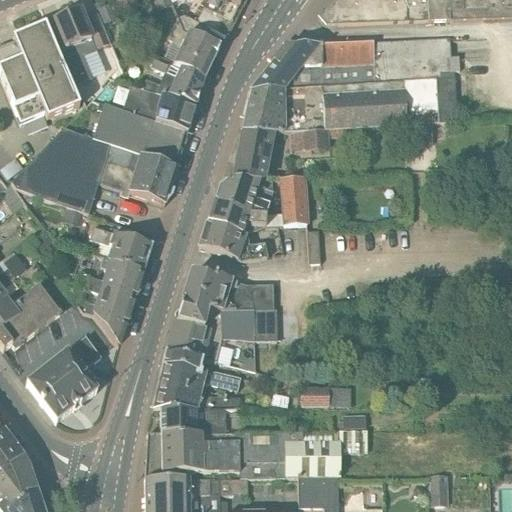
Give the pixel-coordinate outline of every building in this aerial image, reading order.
[(152,0),(159,14),(172,8),(168,0),(152,0)] [(225,39),(243,0),(207,0),(196,23),(198,25),(210,31),(225,39)] [(511,0),(342,0),(318,20),(326,28),(511,19),(511,0)] [(118,19),(113,6),(99,11),(105,24),(118,19)] [(83,23),(78,12),(52,23),(62,47),(58,49),(74,88),(75,89),(92,82),(83,59),(110,48),(98,17),(83,23)] [(183,35),(203,44),(210,31),(198,25),(184,19),(176,21),(183,35)] [(219,51),(203,44),(183,35),(176,21),(165,42),(171,45),(162,63),(175,69),(174,70),(204,83),(219,51)] [(14,46),(0,52),(0,81),(19,128),(44,118),(46,123),(79,109),(45,28),(12,41),(14,46)] [(267,73),(450,61),(449,41),(285,50),(267,73)] [(175,69),(162,63),(155,60),(149,71),(164,78),(158,88),(144,84),(143,89),(195,107),(201,89),(204,83),(174,70),(175,69)] [(435,82),(440,82),(440,75),(459,74),(458,60),(450,61),(267,73),(249,96),(435,82)] [(249,96),(239,138),(273,136),(458,124),(455,81),(440,82),(249,96)] [(186,136),(195,107),(143,89),(141,93),(130,90),(123,115),(186,136)] [(186,136),(123,115),(115,113),(104,108),(92,143),(109,149),(176,169),(186,139),(186,136)] [(326,133),(299,135),(301,154),(328,153),(327,140),(326,133)] [(88,219),(97,188),(99,183),(106,160),(109,149),(92,143),(65,135),(35,166),(11,189),(15,194),(66,211),(83,217),(88,219)] [(265,183),(273,137),(273,136),(239,138),(231,186),(265,183)] [(106,160),(99,183),(97,188),(163,209),(176,169),(109,149),(106,160)] [(0,172),(0,174),(6,183),(22,171),(15,161),(0,172)] [(266,230),(309,227),(306,192),(305,181),(278,183),(280,218),(266,219),(266,230)] [(248,215),(267,213),(272,196),(257,192),(258,185),(264,184),(265,183),(231,186),(230,190),(225,189),(218,192),(214,205),(248,215)] [(0,200),(12,216),(23,208),(9,190),(0,196),(0,200)] [(265,218),(267,213),(248,215),(214,205),(207,225),(242,235),(246,238),(265,229),(265,218)] [(79,229),(83,217),(66,211),(62,223),(79,229)] [(247,250),(246,238),(242,235),(207,225),(198,251),(240,265),(266,260),(264,247),(247,250)] [(95,261),(141,275),(150,249),(93,230),(89,243),(99,247),(95,261)] [(308,268),(320,267),(318,234),(306,235),(308,268)] [(39,264),(49,256),(58,250),(46,235),(28,249),(39,264)] [(87,283),(94,286),(97,276),(100,277),(101,274),(107,275),(102,288),(101,293),(133,304),(141,275),(95,261),(89,259),(85,271),(90,272),(87,283)] [(0,304),(6,300),(0,292),(15,280),(8,270),(5,273),(0,266),(0,304)] [(117,352),(131,308),(133,304),(101,293),(102,288),(94,286),(87,283),(90,272),(85,271),(77,268),(74,279),(69,277),(67,284),(77,304),(94,309),(91,317),(117,352)] [(273,313),(273,288),(245,288),(213,279),(212,283),(190,276),(181,305),(182,305),(177,322),(206,328),(209,315),(273,313)] [(496,280),(483,281),(483,308),(498,307),(496,280)] [(511,280),(496,280),(498,307),(511,306),(511,280)] [(469,281),(455,282),(456,308),(470,308),(469,281)] [(483,281),(469,281),(470,308),(483,308),(483,281)] [(415,308),(415,322),(430,322),(429,282),(414,283),(415,286),(415,308)] [(442,282),(429,282),(430,308),(442,308),(442,282)] [(455,282),(442,282),(442,308),(456,308),(455,282)] [(403,287),(404,308),(415,308),(415,286),(403,287)] [(369,287),(369,309),(381,309),(380,287),(369,287)] [(380,287),(381,309),(392,308),(392,287),(380,287)] [(392,287),(392,308),(404,308),(403,287),(392,287)] [(6,300),(0,304),(0,349),(3,354),(12,348),(15,352),(60,316),(39,289),(12,310),(6,301),(7,301),(6,300)] [(166,355),(202,364),(215,367),(221,343),(253,343),(253,345),(277,344),(276,313),(273,313),(209,315),(206,328),(177,322),(176,324),(174,324),(166,355)] [(101,361),(85,341),(25,387),(55,427),(96,395),(89,385),(95,381),(92,376),(93,373),(94,370),(93,367),(101,361)] [(202,364),(166,355),(151,414),(224,414),(240,414),(240,400),(224,401),(215,399),(206,400),(206,403),(199,403),(203,387),(237,395),(240,381),(214,375),(208,377),(199,375),(202,364)] [(430,382),(417,382),(418,390),(430,390),(430,382)] [(328,393),(300,393),(300,411),(329,411),(328,393)] [(160,437),(224,436),(224,414),(151,414),(151,415),(159,415),(160,437)] [(363,432),(363,418),(342,418),(342,432),(363,432)] [(0,477),(21,461),(20,460),(1,435),(0,436),(0,477)] [(147,437),(144,483),(296,481),(338,480),(339,480),(338,435),(224,436),(160,437),(147,437)] [(0,511),(10,511),(34,495),(24,467),(21,461),(0,477),(0,511)] [(430,510),(447,509),(447,479),(428,480),(429,510),(430,510)] [(449,511),(450,479),(447,479),(447,509),(430,510),(430,511),(449,511)] [(296,481),(296,482),(296,511),(336,511),(336,481),(338,481),(338,480),(296,481)] [(184,483),(144,483),(144,511),(218,511),(218,498),(219,482),(184,483)] [(246,484),(219,485),(219,501),(247,500),(246,484)] [(423,499),(423,492),(418,489),(412,492),(412,498),(418,502),(423,499)] [(39,511),(35,496),(34,495),(10,511),(39,511)]
